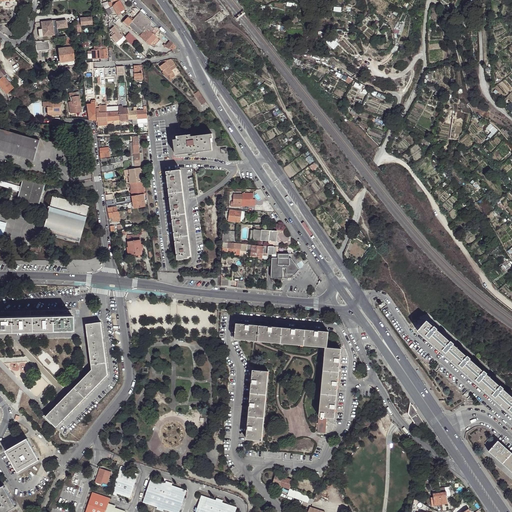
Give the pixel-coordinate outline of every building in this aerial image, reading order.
[(106,10),(110,8),(110,7),(108,3),(107,1),(105,2),(101,3),(105,11),(106,10)] [(125,10),(120,1),(117,2),(113,6),(116,11),(118,14),(124,11),(125,10)] [(115,12),(112,7),(110,8),(106,10),(107,12),(109,15),(115,12)] [(390,16),(393,18),(395,15),(396,16),(399,12),(396,10),(393,13),(391,13),(390,16)] [(147,18),(141,12),(133,20),(133,21),(130,25),(141,36),(148,28),(150,26),(152,23),(147,18)] [(93,24),(92,17),(81,18),(81,23),(77,23),(78,32),(82,32),(81,26),(93,24)] [(133,21),(133,20),(129,17),(124,22),(129,26),(130,25),(133,21)] [(57,20),(53,21),(54,35),(58,35),(58,28),(68,27),(67,20),(57,21),(57,20)] [(54,35),(53,21),(42,22),(42,29),(43,36),(54,35)] [(119,23),(116,25),(124,36),(126,39),(129,42),(132,45),(137,39),(124,27),(122,27),(119,23)] [(122,38),(122,37),(114,27),(112,28),(115,33),(111,36),(116,42),(122,38)] [(150,44),(156,37),(157,37),(155,35),(152,32),(148,28),(141,36),(150,44)] [(126,39),(124,36),(122,37),(122,38),(116,42),(119,45),(126,39)] [(47,40),(35,41),(36,51),(47,50),(48,49),(47,40)] [(166,46),(172,51),(176,52),(179,50),(172,43),(170,41),(170,42),(167,44),(166,46)] [(74,59),(73,55),(73,47),(65,48),(58,49),(60,57),(60,61),(68,60),(74,59)] [(92,59),(101,58),(101,49),(99,49),(95,50),(92,50),(92,51),(92,55),(92,59)] [(171,68),(177,64),(173,59),(168,60),(169,61),(167,62),(171,68)] [(171,68),(167,62),(162,66),(165,71),(166,70),(170,76),(170,75),(173,79),(177,76),(173,70),(171,68)] [(0,85),(6,94),(14,88),(0,70),(0,85)] [(170,76),(166,70),(165,71),(164,72),(167,77),(168,76),(171,80),(173,79),(170,75),(170,76)] [(71,105),(69,106),(70,114),(81,112),(79,96),(77,96),(76,93),(69,93),(71,102),(71,105)] [(48,114),(61,113),(61,102),(44,102),(44,108),(47,108),(48,114)] [(96,121),(95,102),(93,102),(93,104),(87,105),(89,119),(96,121)] [(107,107),(107,106),(96,106),(97,113),(97,122),(108,121),(107,113),(107,107)] [(108,121),(120,120),(119,108),(120,106),(107,107),(107,113),(108,121)] [(128,111),(128,107),(122,108),(119,108),(120,120),(129,119),(128,111)] [(147,118),(147,109),(144,110),(137,110),(137,119),(147,118)] [(131,110),(128,111),(129,119),(131,119),(137,119),(137,110),(134,110),(131,110)] [(488,125),(486,128),(493,134),(496,131),(488,125)] [(38,141),(0,129),(0,150),(32,160),(32,161),(33,161),(39,140),(38,140),(38,141)] [(181,140),(179,140),(175,140),(177,156),(214,152),(213,144),(213,140),(214,140),(214,135),(202,136),(202,139),(193,140),(193,137),(193,135),(180,137),(181,140)] [(100,149),(101,158),(111,156),(109,148),(100,149)] [(102,166),(103,173),(106,172),(113,171),(113,165),(110,165),(108,165),(102,166)] [(132,183),(135,183),(138,183),(143,182),(143,178),(142,168),(130,170),(132,183)] [(181,170),(167,172),(170,194),(184,193),(181,170)] [(43,185),(23,180),(23,179),(22,179),(20,187),(19,190),(16,199),(17,200),(17,199),(37,205),(37,206),(38,206),(44,185),(43,185)] [(0,184),(19,190),(20,187),(0,181),(0,184)] [(136,196),(139,195),(138,183),(135,183),(132,183),(130,184),(132,196),(133,196),(136,196)] [(265,197),(261,190),(256,190),(255,190),(261,200),(265,197)] [(187,215),(184,193),(170,194),(172,216),(187,215)] [(241,206),(250,206),(250,199),(253,199),(253,193),(243,193),(243,194),(234,194),(233,203),(231,203),(231,207),(241,207),(241,206)] [(134,205),(135,209),(146,207),(145,194),(139,195),(136,196),(133,196),(133,198),(134,205)] [(49,207),(48,209),(41,232),(42,233),(42,232),(78,242),(78,243),(79,243),(89,207),(88,207),(52,197),(49,207)] [(108,213),(109,218),(113,218),(113,222),(120,221),(120,216),(119,211),(118,212),(108,213)] [(240,223),(241,212),(230,211),(229,222),(240,223)] [(187,215),(172,216),(174,237),(189,235),(187,215)] [(254,230),(253,239),(253,240),(275,241),(275,231),(260,230),(260,227),(254,226),(254,230)] [(230,232),(223,232),(222,242),(225,243),(234,244),(235,232),(230,232)] [(140,234),(126,235),(129,255),(142,253),(140,234)] [(174,237),(177,260),(183,260),(183,258),(191,257),(189,235),(174,237)] [(225,243),(222,242),(222,248),(228,249),(232,249),(235,249),(235,252),(235,255),(239,256),(240,251),(240,250),(246,251),(247,245),(234,244),(225,243)] [(280,254),(278,254),(278,259),(272,258),(271,278),(278,278),(278,279),(283,279),(283,271),(285,271),(285,279),(286,279),(289,279),(292,277),(292,276),(294,275),(296,273),(298,271),(291,259),(289,259),(289,255),(287,255),(287,253),(280,252),(280,254)] [(72,330),(72,315),(53,316),(54,331),(72,330)] [(0,316),(0,331),(12,332),(11,317),(0,316)] [(11,317),(12,332),(33,331),(32,316),(11,317)] [(54,331),(53,316),(32,316),(33,331),(54,331)] [(433,326),(427,320),(418,330),(433,344),(442,334),(436,329),(437,328),(434,325),(433,326)] [(75,323),(72,323),(72,330),(54,331),(33,331),(12,332),(0,331),(0,334),(75,333),(75,323)] [(90,345),(105,344),(102,323),(87,325),(90,345)] [(259,325),(236,323),(235,339),(258,341),(259,325)] [(259,325),(258,341),(282,343),(283,327),(259,325)] [(282,343),(304,345),(306,330),(283,327),(282,343)] [(304,345),(326,348),(327,332),(306,330),(304,345)] [(449,340),(442,334),(433,344),(448,358),(457,348),(453,344),(454,343),(450,340),(449,340)] [(90,345),(92,365),(107,363),(105,344),(90,345)] [(341,348),(327,347),(324,366),(339,367),(341,348)] [(466,355),(457,348),(448,358),(467,375),(476,364),(469,358),(470,357),(467,354),(466,355)] [(93,370),(87,376),(98,386),(109,375),(107,363),(92,365),(93,370)] [(483,370),(476,364),(467,375),(483,389),(492,379),(486,373),(487,372),(484,369),(483,370)] [(324,366),(322,391),(337,392),(339,367),(324,366)] [(87,376),(93,370),(90,369),(44,416),(47,416),(62,401),(75,387),(87,376)] [(267,371),(252,370),(251,392),(266,393),(267,371)] [(87,376),(75,387),(86,398),(98,386),(87,376)] [(499,404),(508,393),(502,388),(503,387),(500,384),(499,385),(492,379),(483,389),(493,398),(499,404)] [(75,387),(62,401),(73,411),(86,398),(75,387)] [(319,416),(327,417),(334,417),(337,392),(322,391),(319,416)] [(251,392),(249,414),(264,416),(266,393),(251,392)] [(499,404),(511,414),(511,396),(508,393),(499,404)] [(62,401),(47,416),(55,424),(57,427),(73,411),(62,401)] [(412,405),(410,402),(409,407),(408,413),(409,415),(413,421),(412,422),(416,428),(423,423),(416,411),(412,405)] [(249,414),(247,438),(262,440),(264,416),(249,414)] [(53,425),(55,424),(47,416),(44,416),(53,425)] [(327,417),(319,416),(317,432),(325,433),(327,417)] [(164,429),(164,440),(167,440),(167,443),(178,442),(178,440),(181,440),(180,429),(178,429),(178,426),(167,427),(167,429),(164,429)] [(6,452),(18,473),(39,461),(27,440),(6,452)] [(498,441),(489,451),(503,463),(511,453),(498,441)] [(511,453),(503,463),(511,471),(511,453)] [(100,468),(96,482),(102,484),(102,482),(107,483),(111,471),(100,468)] [(138,475),(125,471),(120,469),(112,493),(117,495),(130,499),(138,475)] [(274,483),(281,485),(283,477),(276,476),(274,483)] [(290,488),(292,480),(283,477),(281,485),(290,488)] [(172,486),(165,484),(151,479),(143,503),(157,508),(164,510),(170,511),(179,511),(186,491),(172,486)] [(4,487),(0,489),(0,511),(9,511),(16,508),(4,487)] [(446,492),(440,493),(441,504),(448,503),(446,492)] [(441,504),(440,493),(433,493),(433,497),(431,497),(432,503),(434,503),(434,505),(441,504)] [(123,511),(115,509),(108,506),(108,505),(110,500),(92,494),(85,511),(123,511)] [(222,503),(215,501),(201,496),(195,511),(235,511),(237,508),(222,503)]
